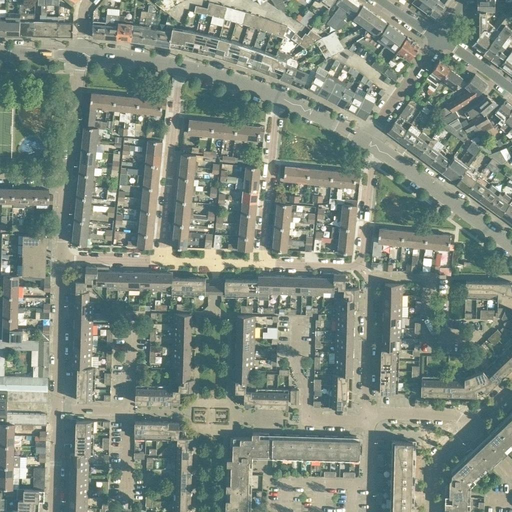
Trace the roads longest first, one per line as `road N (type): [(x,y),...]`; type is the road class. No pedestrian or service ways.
road 1 (residential): [(367,412),(369,276),(428,277),(427,335),(483,337)]
road 2 (residential): [(262,263),(358,265),(371,168),(382,151)]
road 3 (residential): [(161,261),(179,67)]
road 4 (residential): [(285,99),(275,122),(262,263)]
road 5 (residential): [(511,246),(382,151)]
road 6 (residential): [(56,409),(60,258)]
road 7 (residential): [(366,141),(438,39)]
road 8 (residential): [(67,177),(81,55)]
